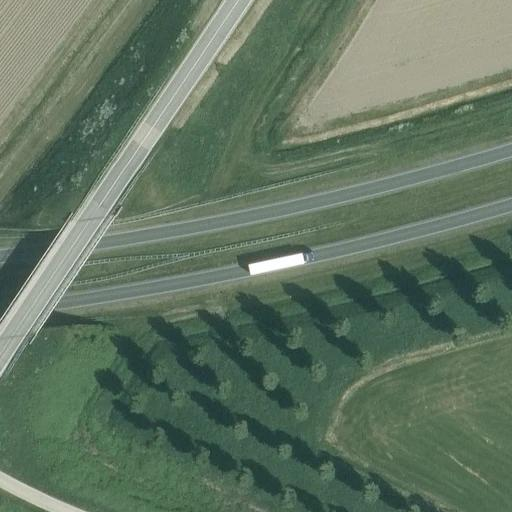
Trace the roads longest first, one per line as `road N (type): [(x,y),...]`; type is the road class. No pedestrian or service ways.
road 1 (trunk): [(511,148),(312,202),(0,257)]
road 2 (trunk): [(0,311),(315,257),(511,203)]
road 3 (unclassified): [(0,354),(238,0)]
